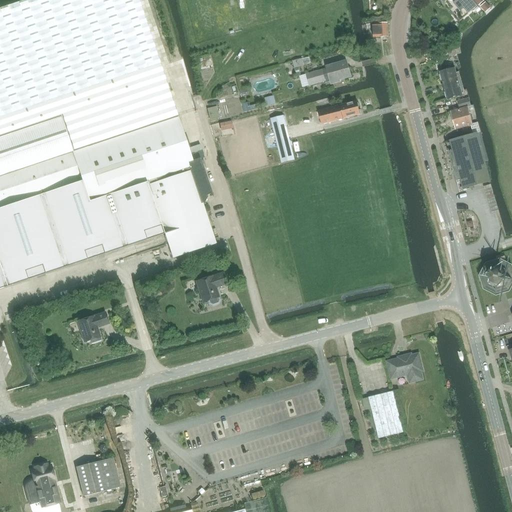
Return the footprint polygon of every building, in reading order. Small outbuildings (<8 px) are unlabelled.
[(0,138),(62,118),(72,153),(177,118),(158,60),(155,51),(138,0),(24,0),(0,8),(0,138)] [(476,5),(472,0),(463,0),(462,2),(469,11),(476,5)] [(485,0),(472,0),(476,5),(481,10),(488,3),(485,0)] [(373,37),(388,37),(387,23),(373,24),(373,37)] [(453,55),(456,54),(461,53),(458,44),(447,47),(449,56),(453,55)] [(445,59),(448,66),(453,64),(450,57),(445,59)] [(303,66),(301,59),(292,62),(295,76),(300,74),(298,67),(303,66)] [(338,79),(349,76),(346,63),(306,74),(309,86),(331,79),(332,83),(339,81),(338,79)] [(444,86),(461,81),(459,72),(456,73),(455,68),(440,72),(444,86)] [(464,90),(461,81),(444,86),(448,100),(462,96),(461,91),(464,90)] [(272,95),(263,97),(265,104),(274,102),(272,95)] [(469,98),(468,98),(457,101),(459,109),(471,106),(469,98)] [(357,101),(318,111),(322,124),(360,114),(357,101)] [(205,107),(208,119),(218,117),(215,105),(205,107)] [(451,112),(453,120),(456,129),(473,124),(468,108),(451,112)] [(270,119),(273,130),(286,126),(283,116),(270,119)] [(0,176),(72,153),(62,118),(0,138),(0,176)] [(193,166),(192,161),(177,118),(72,153),(81,181),(88,201),(147,181),(193,166)] [(286,127),(273,130),(282,163),(295,160),(286,127)] [(463,189),(490,182),(477,133),(450,141),(452,148),(448,149),(456,182),(461,180),(463,189)] [(0,176),(0,208),(81,181),(72,153),(0,176)] [(200,158),(192,161),(193,166),(147,181),(165,234),(173,258),(215,243),(202,204),(205,203),(208,197),(207,195),(211,194),(200,158)] [(88,201),(81,181),(0,208),(0,267),(6,286),(165,234),(147,181),(88,201)] [(499,266),(492,268),(491,268),(486,276),(489,284),(497,289),(505,286),(509,278),(507,270),(499,266)] [(220,286),(227,283),(224,273),(211,277),(211,276),(196,282),(203,302),(218,297),(216,290),(215,290),(213,286),(220,283),(220,286)] [(90,277),(53,286),(55,294),(92,285),(90,277)] [(0,301),(3,309),(10,306),(7,299),(0,301)] [(77,321),(84,342),(90,340),(91,343),(100,340),(97,330),(96,330),(95,326),(101,323),(102,326),(109,323),(105,313),(93,317),(93,316),(77,321)] [(418,355),(411,357),(410,355),(399,358),(399,359),(388,362),(392,378),(408,374),(410,382),(422,379),(420,371),(422,370),(418,355)] [(378,439),(403,432),(393,391),(368,397),(378,439)] [(83,496),(120,487),(113,458),(76,467),(83,496)] [(46,464),(34,467),(34,470),(30,471),(32,480),(31,480),(30,481),(28,482),(27,483),(26,485),(26,487),(29,497),(36,496),(39,507),(60,501),(50,466),(47,467),(46,464)]
